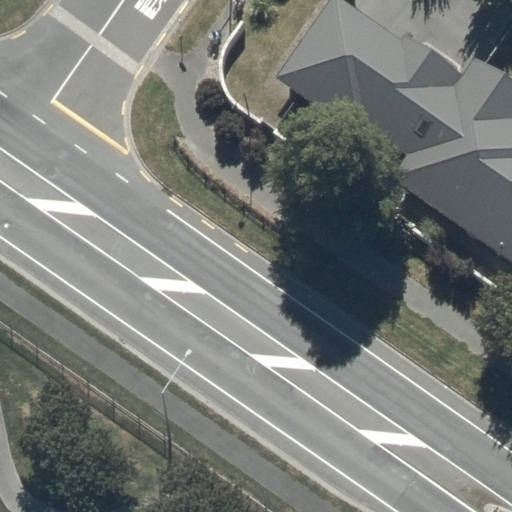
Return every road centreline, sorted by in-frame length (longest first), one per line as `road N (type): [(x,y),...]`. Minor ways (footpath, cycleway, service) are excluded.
road 1 (secondary): [(0,173),(482,511)]
road 2 (residential): [(0,173),(122,0)]
